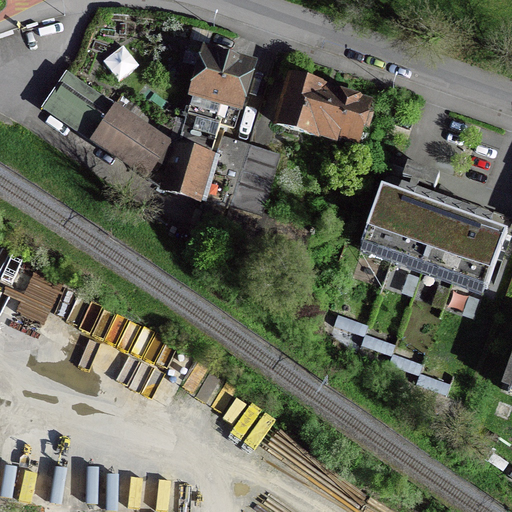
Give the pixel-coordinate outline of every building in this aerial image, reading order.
[(176,145),(66,72),(41,109),(160,194),(200,206),(199,210),(195,210),(187,231),(220,239),(250,146),(224,138),(227,128),(236,131),(258,62),(203,46),(187,100),(191,102),(176,145)] [(103,61),(119,82),(139,66),(123,46),(103,61)] [(320,141),(320,140),(335,89),(328,87),(329,85),(292,75),(276,128),(320,141)] [(374,100),(335,89),(320,140),(338,145),(340,140),(360,146),(366,128),(370,129),(375,114),(371,113),(374,100)] [(282,157),(250,146),(220,239),(303,266),(315,231),(263,215),(282,157)] [(488,293),(509,233),(491,226),(493,219),(417,192),(419,186),(434,192),(438,183),(440,177),(407,166),(406,169),(402,181),(411,184),(409,189),(401,187),(399,194),(381,188),(360,245),(363,246),(360,254),(482,297),(484,291),(488,293)] [(402,296),(412,300),(419,279),(409,275),(402,296)] [(436,291),(423,286),(418,301),(431,306),(436,291)] [(454,293),(447,309),(462,314),(468,298),(454,293)] [(334,327),(364,337),(361,346),(391,356),(389,364),(419,376),(416,384),(446,395),(450,384),(420,374),(423,365),(392,354),(395,346),(365,335),(368,326),(338,315),(334,327)] [(511,358),(502,388),(509,391),(508,395),(511,396),(511,358)] [(489,465),(503,473),(508,464),(494,456),(489,465)]
